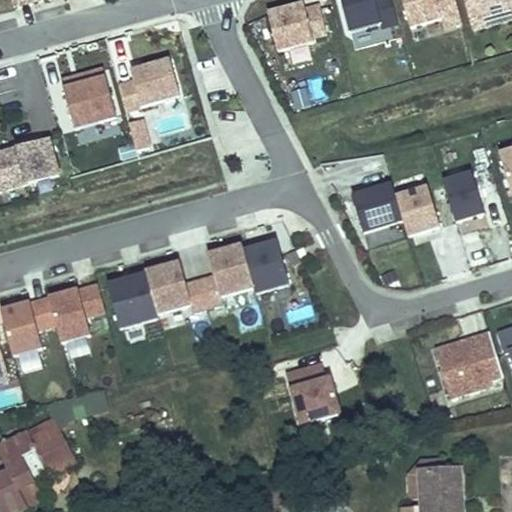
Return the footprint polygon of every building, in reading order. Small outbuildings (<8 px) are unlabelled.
[(7,0),(10,8),(29,3),(27,0),(7,0)] [(395,26),(388,0),(341,0),(350,33),(378,25),(379,30),(395,26)] [(459,25),(452,0),(398,0),(407,31),(438,22),(440,30),(459,25)] [(462,0),(472,34),(507,24),(499,0),(462,0)] [(511,22),(511,0),(499,0),(507,24),(511,22)] [(311,41),(325,37),(318,9),(303,13),(302,8),(266,17),(276,54),(312,45),(311,41)] [(178,99),(169,64),(129,75),(132,84),(116,88),(124,114),(178,99)] [(102,72),(60,83),(73,132),(115,120),(102,72)] [(158,117),(166,139),(193,129),(185,107),(158,117)] [(136,155),(152,152),(146,121),(130,124),(136,155)] [(47,144),(0,157),(0,193),(57,178),(47,144)] [(424,172),(426,186),(442,183),(435,146),(398,154),(402,176),(424,172)] [(511,150),(499,154),(511,197),(511,150)] [(471,174),(442,183),(455,222),(483,214),(471,174)] [(374,190),(350,197),(362,234),(402,222),(395,198),(390,182),(373,187),(374,190)] [(427,188),(395,198),(402,222),(407,237),(438,227),(427,188)] [(271,244),(269,239),(260,242),(261,247),(271,244)] [(260,242),(241,247),(252,289),(254,296),(289,286),(277,243),(271,244),(261,247),(260,242)] [(252,289),(241,247),(207,257),(213,278),(198,282),(206,309),(222,305),(220,298),(252,289)] [(305,254),(302,248),(296,251),(299,257),(305,254)] [(206,309),(198,282),(185,286),(179,264),(144,274),(156,316),(188,307),(190,313),(206,309)] [(156,316),(144,274),(127,279),(128,281),(107,287),(119,331),(157,320),(156,316)] [(96,288),(47,301),(55,327),(60,346),(89,338),(84,320),(103,314),(96,288)] [(47,301),(0,314),(0,318),(12,359),(40,351),(35,332),(55,327),(47,301)] [(511,326),(496,332),(503,353),(506,352),(511,370),(511,326)] [(489,381),(503,377),(490,334),(434,351),(449,399),(491,386),(489,381)] [(320,367),(288,376),(302,427),(339,417),(330,381),(324,382),(320,367)] [(0,408),(20,403),(17,391),(0,395),(0,408)] [(62,418),(59,411),(44,419),(47,425),(27,436),(25,431),(0,444),(0,466),(1,469),(0,470),(0,511),(17,511),(25,508),(16,490),(30,483),(75,459),(55,422),(62,418)] [(401,481),(400,501),(418,500),(417,477),(436,475),(414,467),(401,481)] [(460,511),(460,505),(452,505),(452,497),(459,497),(456,473),(436,475),(417,477),(418,500),(418,511),(460,511)] [(16,490),(25,508),(40,500),(30,483),(16,490)] [(269,496),(263,498),(275,511),(297,509),(297,493),(269,496)] [(273,511),(275,511),(263,498),(254,507),(258,511),(273,511)]
